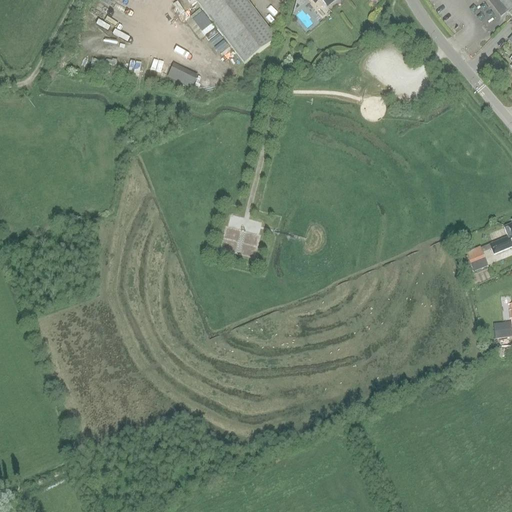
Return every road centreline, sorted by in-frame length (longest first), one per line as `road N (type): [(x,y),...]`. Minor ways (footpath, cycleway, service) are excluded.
road 1 (tertiary): [(511,124),(412,0)]
road 2 (track): [(77,0),(33,76),(0,85)]
